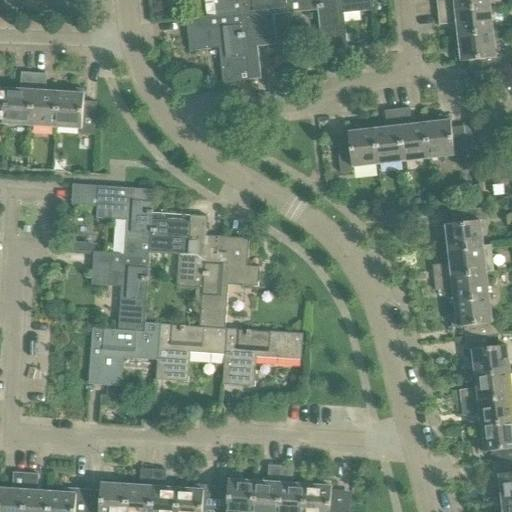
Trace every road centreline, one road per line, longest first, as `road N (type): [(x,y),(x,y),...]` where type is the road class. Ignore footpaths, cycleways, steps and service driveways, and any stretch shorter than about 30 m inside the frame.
road 1 (residential): [(412,444),(12,433),(18,337),(11,246)]
road 2 (residential): [(177,131),(344,248),(380,322),(412,444)]
road 3 (residential): [(177,131),(314,102),(343,85),(415,77),(406,0)]
road 4 (residential): [(11,246),(12,192),(48,193),(47,246)]
road 5 (residential): [(130,43),(0,43)]
